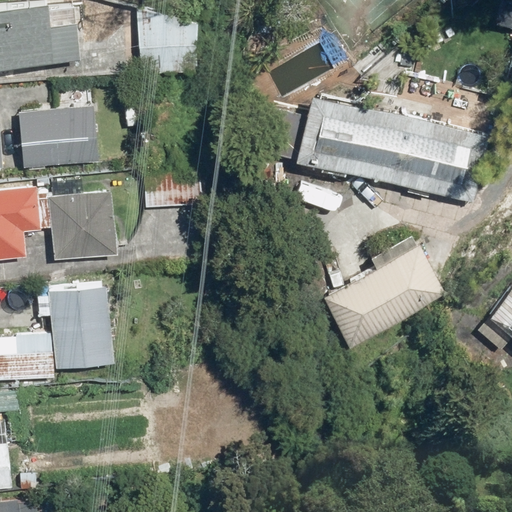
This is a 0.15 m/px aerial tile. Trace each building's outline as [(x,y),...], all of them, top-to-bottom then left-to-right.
[(0,63),(76,56),(71,0),(42,3),(41,0),(11,0),(0,1),(0,63)] [(193,16),(134,7),(135,71),(194,70),(193,16)] [(485,133),(303,90),(298,112),(238,98),(228,141),(469,199),(485,133)] [(89,102),(14,109),(19,165),(94,159),(89,102)] [(141,168),(142,203),(195,203),(194,168),(141,168)] [(32,183),(0,185),(0,255),(21,253),(19,228),(36,226),(32,183)] [(105,187),(44,193),(50,256),(112,250),(105,187)] [(140,220),(139,258),(159,259),(159,267),(184,268),(186,222),(140,220)] [(369,263),(315,290),(342,342),(441,291),(415,240),(412,242),(407,232),(364,253),(369,263)] [(101,283),(44,289),(48,331),(0,333),(0,376),(51,374),(51,365),(109,359),(101,283)] [(507,335),(511,338),(511,288),(507,285),(482,313),(484,315),(474,327),(497,347),(507,335)] [(0,511),(32,511),(31,496),(12,498),(12,494),(0,495),(0,511)]
